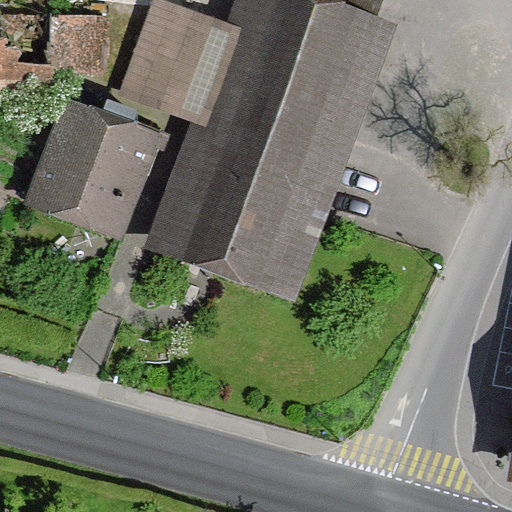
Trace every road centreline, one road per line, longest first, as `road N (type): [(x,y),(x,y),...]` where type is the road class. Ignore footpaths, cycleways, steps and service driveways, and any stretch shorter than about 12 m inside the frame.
road 1 (secondary): [(0,408),(377,508)]
road 2 (residential): [(511,158),(377,508)]
